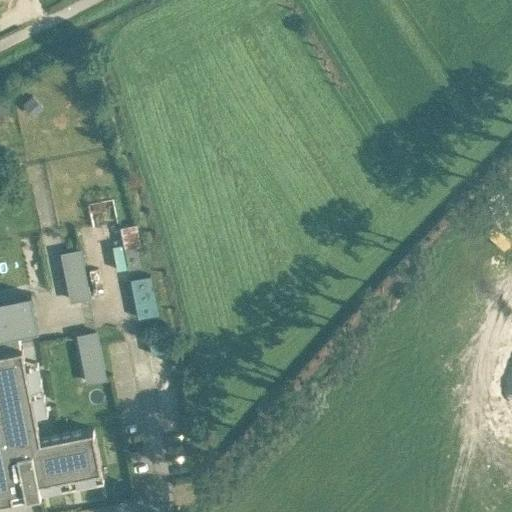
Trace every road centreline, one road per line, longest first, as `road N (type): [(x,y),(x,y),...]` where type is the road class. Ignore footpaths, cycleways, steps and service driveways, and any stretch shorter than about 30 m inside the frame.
road 1 (unclassified): [(162,511),(140,362)]
road 2 (unknown): [(140,362),(108,227)]
